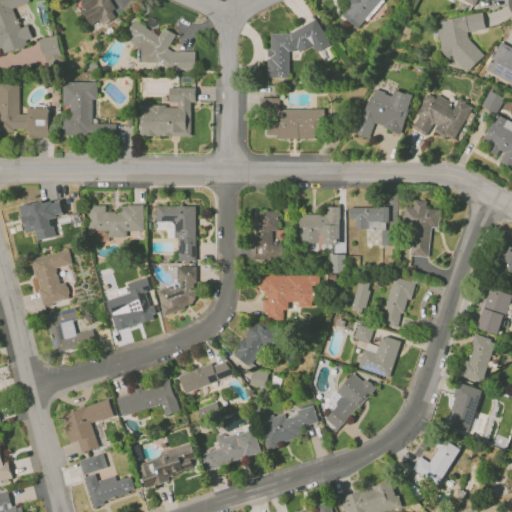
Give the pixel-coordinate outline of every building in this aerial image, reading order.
[(0,0),(0,48),(2,48),(4,54),(27,46),(25,40),(32,38),(27,25),(20,27),(13,7),(28,2),(27,0),(0,0)] [(79,0),(91,22),(98,19),(102,25),(116,18),(112,10),(118,7),(113,0),(79,0)] [(345,0),(349,4),(341,15),(357,28),(380,0),(345,0)] [(485,29),(483,13),(437,19),(442,57),(456,56),(457,67),(477,64),(472,31),(485,29)] [(289,77),(288,52),(295,49),(304,49),(313,45),(315,52),(329,46),(318,19),(286,33),(269,33),(269,58),(266,59),(266,77),(289,77)] [(195,51),(173,51),(168,48),(176,34),(164,27),(159,35),(133,20),(126,33),(126,40),(142,49),(142,56),(138,62),(157,62),(169,69),(195,69),(195,51)] [(39,39),(46,66),(63,62),(56,35),(39,39)] [(511,47),(500,41),(486,71),(511,83),(511,47)] [(97,81),(63,81),(63,106),(69,106),(69,116),(63,116),(62,136),(116,136),(116,123),(93,123),(93,99),(97,99),(97,81)] [(19,114),(19,83),(0,83),(0,129),(28,129),(28,137),(49,137),(49,108),(27,107),(27,114),(19,114)] [(140,106),(140,136),(191,136),(191,102),(195,102),(195,87),(169,87),(169,101),(177,101),(177,105),(140,106)] [(412,95),(393,89),(392,94),(369,88),(356,134),(370,138),(373,125),(401,132),(412,95)] [(472,105),(457,97),(454,103),(436,94),(435,97),(427,93),(410,127),(428,136),(432,129),(455,140),(472,105)] [(279,108),(279,98),(260,97),(260,113),(267,113),(266,137),(315,138),(315,130),(324,130),(324,109),(279,108)] [(511,123),(496,115),(481,147),(500,156),(497,161),(511,167),(511,123)] [(19,207),(25,233),(35,231),(37,240),(55,236),(51,217),(63,215),(60,198),(19,207)] [(440,209),(426,208),(427,200),(413,199),(413,206),(403,206),(402,226),(411,226),(409,255),(428,256),(430,227),(439,227),(440,209)] [(144,230),(143,205),(121,205),(121,211),(106,211),(105,205),(88,205),(88,237),(127,237),(127,230),(144,230)] [(176,261),(196,261),(196,206),(156,206),(156,221),(176,221),(176,261)] [(339,207),(325,207),(325,214),(299,214),(299,245),(317,245),(317,244),(339,244),(339,207)] [(349,207),(349,219),(355,219),(355,228),(381,228),(381,245),(392,245),(392,230),(388,230),(388,207),(349,207)] [(279,210),(253,210),(252,258),(282,258),(283,244),(273,244),(273,231),(279,231),(279,210)] [(72,264),(69,250),(32,258),(42,304),(70,299),(66,282),(60,283),(56,267),(72,264)] [(511,252),(505,251),(497,276),(511,280),(511,252)] [(344,272),(345,254),(330,254),(329,272),(344,272)] [(195,266),(177,266),(177,288),(160,288),(160,309),(196,309),(195,266)] [(320,275),(261,275),(261,295),(263,295),(263,319),(283,319),(283,309),(288,309),(288,301),(298,301),(298,307),(313,307),(313,285),(320,285),(320,275)] [(413,281),(393,276),(381,323),(400,328),(413,281)] [(115,330),(155,319),(147,291),(151,290),(147,277),(127,282),(130,292),(107,299),(115,330)] [(351,311),(364,313),(369,284),(357,282),(351,311)] [(479,329),(501,334),(510,293),(487,288),(479,329)] [(93,329),(76,332),(73,321),(78,320),(75,307),(46,313),(54,351),(96,342),(93,329)] [(231,353),(251,368),(278,332),(271,326),(267,330),(256,321),(231,353)] [(369,342),(373,328),(357,323),(353,337),(369,342)] [(461,375),(482,382),(496,341),(475,334),(461,375)] [(400,341),(381,335),(376,353),(363,349),(358,367),(390,377),(400,341)] [(186,394),(232,374),(226,360),(213,366),(211,362),(178,376),(186,394)] [(252,370),(249,384),(264,388),(268,374),(252,370)] [(324,419),(339,431),(373,387),(353,371),(336,392),(342,396),(324,419)] [(116,395),(121,415),(162,405),(164,414),(178,411),(171,381),(116,395)] [(481,389),(458,382),(445,428),(469,435),(481,389)] [(91,422),(113,416),(109,399),(66,410),(74,441),(78,440),(81,452),(98,448),(91,422)] [(201,418),(219,410),(216,401),(197,409),(201,418)] [(266,444),(320,429),(313,405),(296,410),(297,414),(286,418),(284,413),(259,420),(266,444)] [(260,453),(254,428),(217,438),(220,448),(202,453),(206,468),(260,453)] [(424,475),(442,484),(459,447),(440,439),(424,475)] [(0,480),(11,478),(3,442),(0,442),(0,480)] [(138,459),(145,488),(169,482),(167,474),(193,468),(191,458),(195,458),(192,446),(138,459)] [(79,460),(83,474),(107,466),(102,453),(79,460)] [(93,504),(135,492),(131,476),(116,480),(115,475),(97,480),(95,473),(85,476),(93,504)] [(388,511),(400,509),(393,481),(341,495),(345,511),(388,511)] [(0,491),(0,511),(18,511),(17,506),(12,507),(8,490),(0,491)] [(332,511),(329,501),(318,504),(320,511),(316,511),(305,511),(305,509),(293,511),(332,511)]
